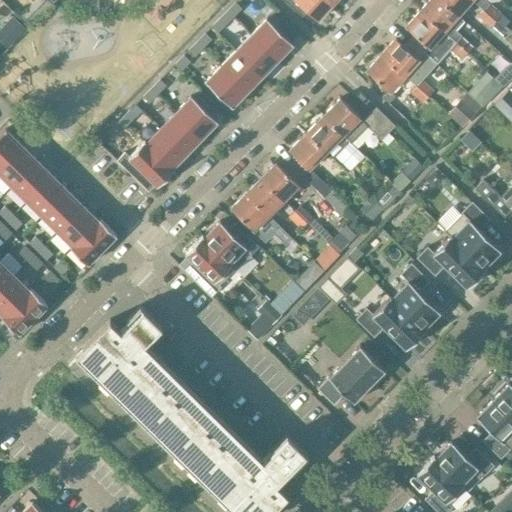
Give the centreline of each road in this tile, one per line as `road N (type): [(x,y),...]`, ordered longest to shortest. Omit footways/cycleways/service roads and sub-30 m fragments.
road 1 (residential): [(0,395),(382,0)]
road 2 (unclassified): [(312,511),(511,309)]
road 3 (residential): [(109,511),(0,400)]
